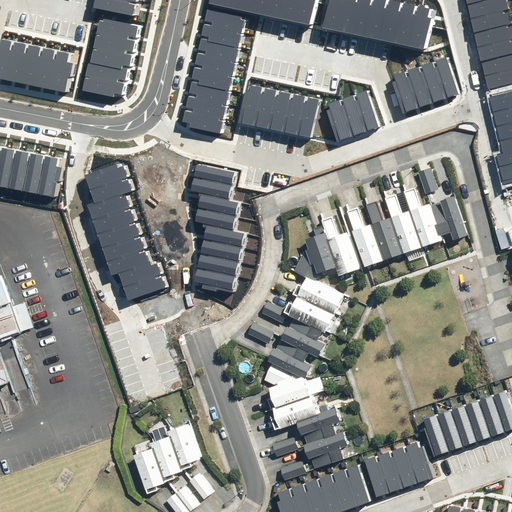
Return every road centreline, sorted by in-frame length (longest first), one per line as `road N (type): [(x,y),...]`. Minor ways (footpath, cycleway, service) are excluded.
road 1 (residential): [(511,320),(460,142),(272,207),(268,292),(249,316),(204,341)]
road 2 (residential): [(446,0),(478,105),(298,171),(185,150),(134,123)]
road 3 (residential): [(204,341),(249,466),(248,511)]
road 4 (residential): [(0,108),(106,128),(134,123)]
road 5 (residential): [(134,123),(159,93),(180,0)]
road 6 (residential): [(392,511),(511,470)]
